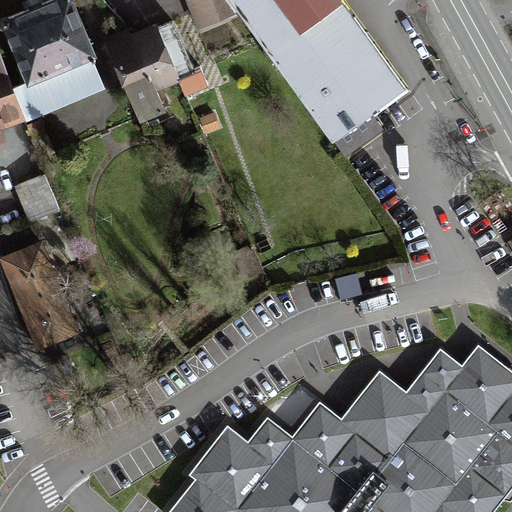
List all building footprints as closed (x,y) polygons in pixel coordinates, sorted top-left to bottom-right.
[(29,7),(2,18),(27,78),(12,84),(24,115),(98,85),(100,78),(90,53),(94,52),(72,0),(44,0),(40,2),(29,7)] [(188,0),(193,10),(215,0),(220,0),(226,12),(235,8),(229,0),(188,0)] [(220,0),(215,0),(193,10),(199,24),(226,12),(220,0)] [(229,0),(235,8),(331,140),(334,138),(344,152),(381,126),(370,111),(391,96),(394,77),(337,0),(229,0)] [(173,20),(132,37),(154,86),(177,76),(185,93),(207,84),(201,66),(194,69),(173,20)] [(132,37),(132,36),(110,45),(141,114),(163,105),(154,86),(132,37)] [(0,124),(24,115),(12,84),(0,52),(0,124)] [(402,88),(394,77),(391,96),(402,88)] [(36,118),(27,122),(28,126),(31,136),(41,132),(36,118)] [(58,207),(44,172),(16,183),(31,218),(58,207)] [(77,329),(41,240),(1,257),(37,346),(77,329)] [(262,266),(251,242),(236,250),(240,277),(262,266)] [(331,279),(336,298),(358,292),(353,273),(331,279)] [(511,449),(511,471),(479,511),(488,511),(511,482),(511,371),(478,344),(462,364),(440,347),(406,390),(398,385),(399,392),(378,419),(371,419),(352,404),(341,418),(319,401),(315,406),(351,435),(380,435),(441,357),(463,374),(479,354),(511,380),(503,390),(511,397),(511,443),(509,447),(511,449)] [(161,509),(164,511),(479,511),(511,471),(511,449),(509,447),(511,443),(511,397),(503,390),(511,380),(479,354),(463,374),(441,357),(380,435),(351,435),(315,406),(292,435),(267,416),(247,441),(227,424),(186,476),(187,477),(161,509)] [(398,385),(379,370),(352,404),(371,419),(378,419),(399,392),(398,385)]
